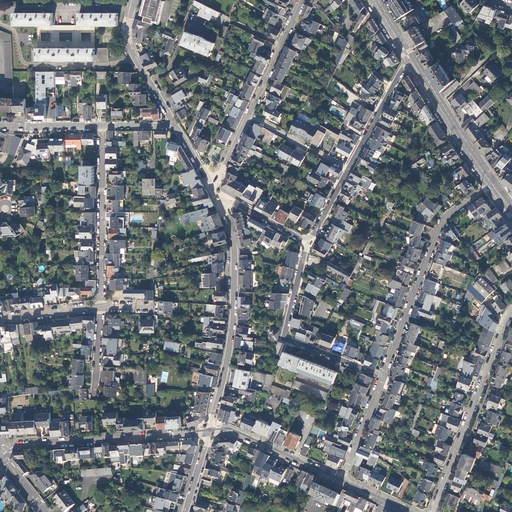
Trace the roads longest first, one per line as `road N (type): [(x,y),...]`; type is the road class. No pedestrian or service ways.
road 1 (residential): [(220,199),(234,247),(232,319),(208,431)]
road 2 (residential): [(492,184),(441,219),(383,374)]
road 3 (residential): [(433,511),(511,308)]
road 4 (residential): [(208,431),(0,450)]
road 5 (residential): [(383,374),(282,336),(307,242)]
road 6 (residential): [(100,308),(101,124)]
road 7 (primary): [(409,54),(492,184)]
road 8 (residential): [(208,431),(234,431),(340,482)]
road 9 (residential): [(135,0),(130,46),(175,125)]
road 10 (residential): [(348,170),(409,54)]
road 11 (residential): [(303,0),(247,114)]
